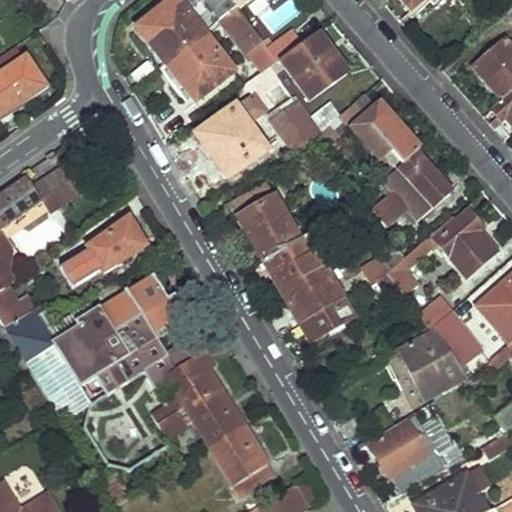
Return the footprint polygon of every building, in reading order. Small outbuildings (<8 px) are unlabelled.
[(227,0),(175,0),(137,30),(149,49),(145,53),(160,72),(203,35),(218,23),(235,9),(227,0)] [(227,0),(235,9),(245,23),(257,14),(248,3),(252,0),(227,0)] [(402,0),(412,11),(426,0),(432,6),(438,0),(402,0)] [(235,9),(218,23),(243,52),(259,41),(245,23),(235,9)] [(473,11),(469,15),(469,20),(480,32),(488,26),(473,11)] [(303,17),(262,45),(276,63),(318,33),(303,17)] [(276,63),(270,67),(276,74),(286,67),(312,100),(347,73),(318,33),(276,63)] [(233,72),(203,35),(160,72),(173,87),(178,84),(194,102),(233,72)] [(511,48),(506,41),(474,69),(503,101),(511,93),(511,48)] [(26,58),(0,75),(0,117),(41,90),(30,75),(36,73),(26,58)] [(255,78),(243,85),(252,96),(198,135),(228,175),(268,146),(260,133),(258,134),(254,130),(250,133),(244,124),(249,120),(265,110),(256,97),(281,81),(276,74),(270,67),(261,74),(255,78)] [(251,73),(255,78),(261,74),(257,69),(251,73)] [(45,87),(36,73),(30,75),(41,90),(45,87)] [(511,93),(503,101),(492,111),(503,123),(506,121),(511,127),(511,93)] [(297,103),(273,122),(296,154),(312,142),(320,134),(309,120),(297,103)] [(330,104),(309,120),(320,134),(334,122),(340,117),(330,104)] [(388,115),(372,130),(403,164),(415,154),(420,150),(388,115)] [(249,120),(244,124),(250,133),(254,130),(257,129),(249,120)] [(320,134),(312,142),(323,156),(346,138),(334,122),(320,134)] [(403,164),(378,187),(384,192),(388,189),(393,195),(372,214),(386,229),(406,211),(417,223),(450,194),(415,154),(403,164)] [(79,193),(63,169),(34,188),(28,179),(0,197),(0,294),(5,291),(0,283),(0,276),(3,264),(0,258),(0,251),(2,239),(0,235),(0,231),(44,201),(43,200),(48,196),(56,208),(79,193)] [(267,182),(229,204),(263,263),(300,241),(267,182)] [(16,233),(29,254),(65,232),(52,211),(16,233)] [(404,261),(400,264),(406,270),(415,263),(417,264),(437,245),(466,278),(495,253),(479,233),(483,230),(468,214),(456,222),(452,219),(404,261)] [(345,215),(330,224),(337,233),(343,228),(345,232),(354,227),(352,224),(345,215)] [(129,220),(89,248),(106,272),(146,243),(129,220)] [(300,241),(263,263),(300,327),(344,301),(325,268),(329,266),(326,260),(322,263),(307,238),(300,241)] [(395,248),(379,262),(388,274),(400,264),(404,261),(395,248)] [(379,262),(363,272),(370,285),(388,274),(379,262)] [(398,269),(390,276),(391,278),(405,298),(416,288),(398,269)] [(94,302),(46,333),(54,347),(80,388),(106,372),(134,353),(188,320),(172,296),(166,300),(151,276),(127,292),(119,278),(90,295),(94,302)] [(391,278),(367,292),(374,303),(386,296),(392,304),(405,298),(391,278)] [(511,278),(478,307),(511,346),(511,345),(511,278)] [(16,301),(8,288),(5,291),(0,294),(0,324),(4,331),(27,317),(33,313),(35,312),(24,296),(16,301)] [(426,295),(412,307),(418,316),(434,304),(426,295)] [(434,304),(418,316),(429,331),(451,314),(453,312),(442,299),(434,304)] [(344,301),(300,327),(310,344),(354,318),(344,301)] [(46,333),(33,313),(27,317),(4,331),(26,365),(49,351),(54,347),(46,333)] [(451,314),(429,331),(432,335),(458,372),(482,354),(451,314)] [(4,331),(0,324),(0,363),(9,378),(26,367),(26,365),(4,331)] [(432,335),(400,352),(426,401),(465,382),(458,372),(432,335)] [(511,352),(503,359),(510,367),(511,365),(511,352)] [(134,353),(106,372),(113,382),(141,365),(134,353)] [(180,367),(164,377),(209,447),(244,427),(210,371),(190,383),(180,367)] [(511,411),(499,424),(507,435),(511,430),(511,411)] [(406,425),(368,449),(400,497),(446,470),(434,451),(427,454),(420,446),(429,442),(423,433),(415,437),(406,425)] [(244,427),(209,447),(239,495),(274,476),(244,427)] [(511,441),(507,435),(482,449),(490,462),(511,447),(511,441)] [(448,442),(434,451),(446,470),(460,463),(448,442)] [(480,469),(414,506),(417,511),(487,511),(478,496),(491,488),(480,469)] [(102,477),(96,481),(113,509),(130,499),(116,475),(106,481),(102,477)] [(0,511),(59,511),(48,489),(17,505),(4,479),(0,481),(0,511)] [(304,511),(290,488),(262,505),(266,511),(304,511)]
